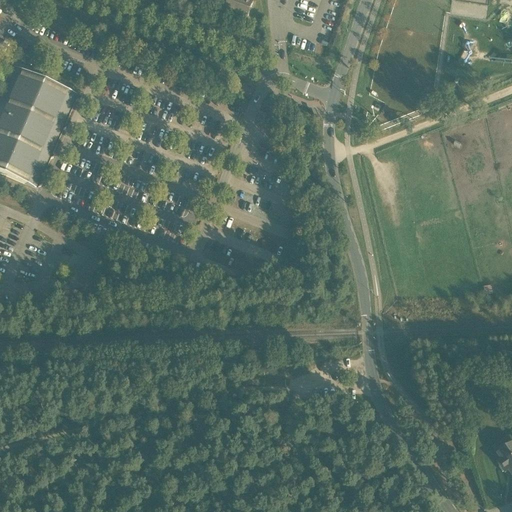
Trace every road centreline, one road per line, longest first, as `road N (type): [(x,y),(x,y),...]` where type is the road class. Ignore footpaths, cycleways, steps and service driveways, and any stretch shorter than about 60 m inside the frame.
road 1 (tertiary): [(451,511),(374,381),(361,280),(332,174),(330,114),(366,0)]
road 2 (track): [(224,390),(143,371),(0,370)]
road 3 (track): [(366,147),(511,91)]
